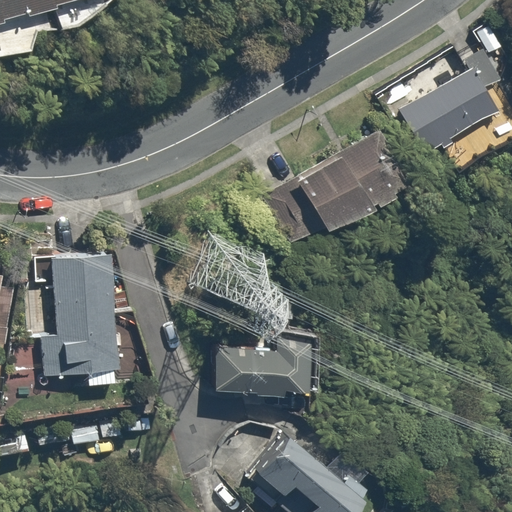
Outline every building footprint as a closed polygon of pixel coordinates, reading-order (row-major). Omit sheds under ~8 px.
[(0,0),(0,15),(38,6),(43,23),(57,19),(51,0),(0,0)] [(464,63),(395,108),(422,151),(491,106),(464,63)] [(372,121),(293,171),(273,139),(247,156),(267,188),(259,193),(287,237),(400,165),(372,121)] [(111,379),(109,307),(124,307),(123,287),(108,287),(102,244),(42,251),(52,330),(33,332),(35,371),(81,367),(81,380),(111,379)] [(0,340),(6,341),(15,283),(0,280),(0,340)] [(265,338),(207,335),(204,381),(243,383),(242,407),(296,411),(303,322),(266,320),(265,338)] [(347,460),(340,469),(278,419),(241,465),(271,488),(281,476),(302,493),(293,505),(301,511),(336,511),(352,492),(356,496),(370,478),(347,460)]
